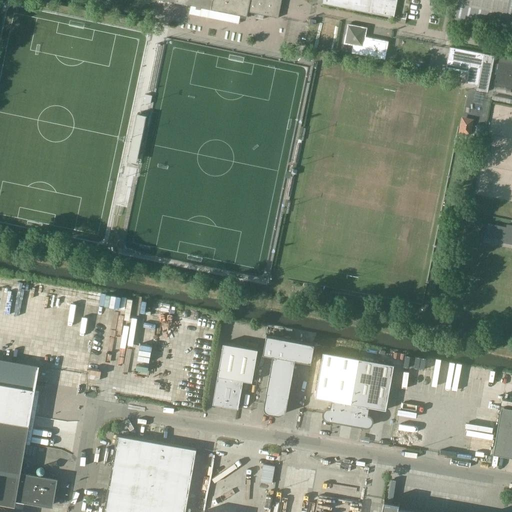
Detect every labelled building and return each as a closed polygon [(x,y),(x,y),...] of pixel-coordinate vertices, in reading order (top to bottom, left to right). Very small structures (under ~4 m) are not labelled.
[(86,0),(126,9),(128,0),(86,0)] [(210,9),(210,10),(247,17),(248,12),(278,18),(281,0),(161,0),(174,2),(174,3),(174,2),(210,9)] [(322,0),(322,3),(394,17),(397,0),(322,0)] [(511,0),(457,0),(454,18),(511,29),(511,0)] [(405,23),(406,19),(407,13),(404,12),(403,19),(396,17),(396,18),(395,21),(405,23)] [(348,25),(345,43),(353,44),(352,52),(384,58),(388,42),(364,37),(366,28),(348,25)] [(450,49),(446,68),(468,72),(466,83),(477,85),(476,90),(487,92),(494,55),(484,53),(479,53),(450,47),(450,49)] [(511,58),(500,56),(494,84),(511,87),(511,58)] [(147,117),(138,115),(127,163),(136,165),(147,117)] [(484,127),(477,126),(475,133),(483,135),(484,127)] [(511,244),(511,224),(506,224),(506,227),(488,223),(485,238),(488,238),(489,237),(503,240),(503,242),(511,244)] [(284,412),(286,408),(295,359),(311,362),(314,344),(266,335),(263,354),(272,355),(263,404),(263,408),(265,411),(268,413),(278,414),(279,414),(280,414),(281,414),(284,412)] [(218,374),(212,404),(238,408),(243,380),(252,381),(258,349),(223,343),(218,374)] [(342,419),(347,420),(358,358),(322,351),(314,397),(331,400),(330,407),(329,407),(328,407),(327,408),(325,408),(325,409),(324,410),(323,411),(323,412),(323,413),(323,414),(323,415),(323,416),(324,417),(324,418),(325,418),(326,419),(328,419),(341,422),(342,419)] [(0,501),(13,504),(14,498),(52,505),(56,479),(42,477),(43,472),(44,471),(44,470),(44,469),(44,468),(43,468),(43,467),(42,466),(41,466),(40,466),(40,467),(39,467),(38,468),(38,469),(38,470),(38,471),(38,472),(38,476),(19,473),(30,415),(30,413),(34,391),(38,366),(0,358),(0,501)] [(358,358),(347,420),(352,421),(352,424),(365,426),(366,426),(367,426),(368,426),(369,426),(370,425),(371,424),(371,423),(372,423),(372,422),(372,421),(372,420),(372,419),(372,418),(372,417),(371,417),(370,416),(370,415),(369,415),(367,414),(369,406),(385,409),(394,364),(358,358)] [(511,407),(501,406),(493,453),(511,456),(511,407)] [(157,442),(117,435),(108,487),(148,494),(157,442)] [(185,511),(197,449),(157,442),(148,494),(144,511),(185,511)] [(275,466),(263,464),(260,482),(272,484),(275,466)] [(144,511),(148,494),(108,487),(103,511),(144,511)] [(384,499),(381,511),(425,511),(398,507),(399,502),(398,502),(398,507),(384,504),(385,499),(384,499)]
